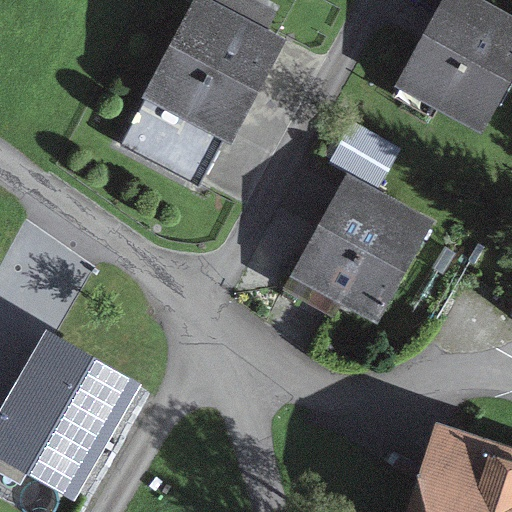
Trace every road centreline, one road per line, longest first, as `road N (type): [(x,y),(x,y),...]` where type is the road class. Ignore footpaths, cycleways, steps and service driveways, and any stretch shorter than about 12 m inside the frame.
road 1 (residential): [(372,0),(200,317)]
road 2 (residential): [(236,356),(340,392),(472,379),(511,385)]
road 3 (residential): [(0,162),(200,317)]
road 4 (residential): [(275,511),(236,356)]
